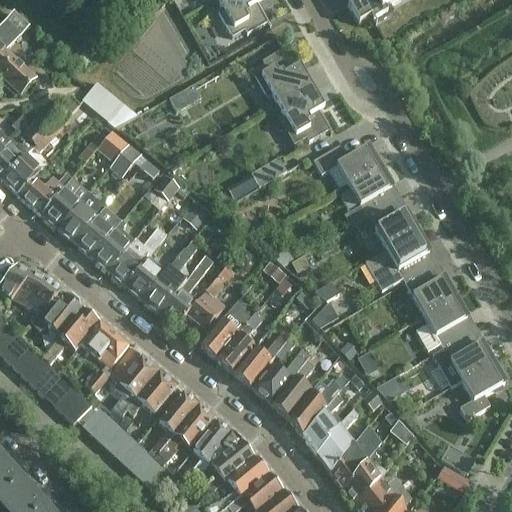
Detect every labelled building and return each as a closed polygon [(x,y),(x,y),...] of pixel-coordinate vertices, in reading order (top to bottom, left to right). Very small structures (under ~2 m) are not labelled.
[(261,4),(259,0),(217,0),(215,1),(221,12),(216,15),(231,41),(244,34),(246,38),(266,26),(256,7),(261,4)] [(356,0),(357,1),(346,8),(357,27),(369,20),(371,25),(386,16),(383,12),(402,1),(401,0),(356,0)] [(130,20),(116,8),(103,23),(116,35),(130,20)] [(4,23),(0,27),(0,81),(19,98),(34,82),(4,54),(20,37),(4,23)] [(263,69),(251,77),(265,102),(271,99),(277,110),(311,90),(299,69),(293,72),(282,53),(281,53),(261,65),(263,69)] [(96,86),(81,104),(116,132),(138,119),(96,86)] [(192,88),(168,102),(176,116),(200,102),(192,88)] [(308,91),(277,110),(283,120),(278,123),(292,149),(305,141),(307,146),(328,133),(317,114),(323,111),(311,90),(308,91)] [(69,118),(78,108),(70,100),(60,109),(69,118)] [(50,108),(21,138),(33,149),(39,156),(68,126),(50,108)] [(20,118),(11,128),(18,135),(19,134),(27,125),(20,118)] [(8,145),(0,153),(0,182),(33,149),(21,138),(18,135),(8,145)] [(0,136),(0,153),(8,145),(0,136)] [(108,152),(118,160),(126,150),(116,142),(108,152)] [(33,149),(0,182),(0,183),(16,199),(33,181),(40,174),(36,171),(37,169),(34,162),(40,156),(39,156),(33,149)] [(121,182),(140,159),(127,149),(108,172),(121,182)] [(338,150),(312,165),(320,179),(335,170),(347,189),(378,171),(366,151),(345,163),(338,150)] [(77,161),(84,167),(92,157),(86,152),(77,161)] [(277,162),(250,178),(258,192),(285,176),(277,162)] [(152,183),(158,175),(144,163),(137,171),(152,183)] [(178,169),(170,173),(172,178),(181,174),(178,169)] [(378,171),(347,189),(358,210),(359,210),(366,222),(394,206),(387,193),(389,192),(378,171)] [(33,181),(16,199),(40,219),(72,182),(65,176),(57,185),(51,180),(43,189),(33,181)] [(167,205),(179,192),(165,179),(153,193),(167,205)] [(72,182),(40,219),(56,233),(87,197),(88,196),(72,182)] [(87,197),(56,233),(73,247),(103,211),(104,211),(87,197)] [(196,204),(182,220),(196,232),(209,216),(196,204)] [(394,206),(366,222),(373,234),(384,255),(415,237),(403,216),(401,218),(394,206)] [(103,211),(73,247),(90,261),(104,245),(120,225),(103,211)] [(104,245),(90,261),(106,275),(133,244),(122,234),(124,232),(122,231),(125,228),(121,225),(120,225),(104,245)] [(133,244),(106,275),(123,290),(147,262),(165,240),(156,233),(142,250),(134,243),(133,244)] [(415,237),(384,255),(385,255),(365,267),(382,296),(402,284),(403,287),(431,271),(424,259),(427,257),(415,237)] [(164,276),(141,305),(158,319),(184,287),(175,280),(191,259),(183,252),(164,276)] [(287,252),(271,260),(282,269),(294,263),(287,252)] [(184,287),(158,319),(175,332),(185,319),(195,306),(186,299),(211,267),(204,261),(184,287)] [(147,262),(123,290),(141,305),(164,276),(147,262)] [(285,279),(269,265),(262,273),(278,287),(285,279)] [(4,284),(0,289),(0,296),(24,309),(37,320),(43,314),(60,295),(43,282),(30,276),(16,269),(4,284)] [(195,306),(185,319),(208,338),(229,314),(213,301),(232,277),(224,271),(205,294),(195,306)] [(431,271),(403,287),(411,300),(410,300),(422,320),(453,302),(441,282),(439,283),(431,271)] [(284,282),(276,291),(283,298),(291,288),(284,282)] [(331,286),(314,296),(326,305),(338,297),(331,286)] [(37,320),(30,326),(39,336),(46,330),(59,340),(82,313),(64,297),(63,297),(60,295),(43,314),(37,320)] [(453,302),(422,320),(427,328),(414,335),(426,356),(439,348),(441,353),(470,336),(462,324),(465,322),(453,302)] [(328,305),(311,323),(319,332),(337,321),(328,305)] [(208,338),(197,350),(213,363),(214,364),(249,323),(240,316),(243,312),(236,306),(229,314),(208,338)] [(58,341),(42,361),(49,367),(65,347),(73,354),(79,347),(97,325),(82,313),(59,340),(58,341)] [(249,323),(214,364),(231,378),(253,351),(244,344),(261,324),(253,318),(249,323)] [(97,325),(79,347),(107,371),(125,349),(97,325)] [(2,326),(0,328),(0,346),(12,335),(2,326)] [(12,335),(0,346),(0,360),(1,362),(20,343),(12,335)] [(253,351),(231,378),(248,392),(274,360),(288,343),(289,341),(282,335),(263,359),(253,351)] [(441,353),(431,359),(450,391),(460,385),(491,367),(479,347),(477,348),(470,336),(441,353)] [(20,343),(1,362),(10,370),(28,351),(20,343)] [(288,343),(274,360),(280,365),(293,348),(288,343)] [(347,345),(339,353),(348,362),(356,355),(347,345)] [(28,351),(10,370),(18,378),(37,359),(28,351)] [(129,352),(107,379),(126,395),(112,412),(121,419),(125,414),(135,402),(134,402),(157,375),(139,360),(129,352)] [(271,368),(251,393),(270,409),(304,366),(308,362),(300,355),(285,374),(287,376),(284,379),(271,368)] [(370,355),(357,362),(366,379),(379,372),(370,355)] [(37,359),(18,378),(26,386),(45,367),(37,359)] [(304,366),(270,409),(288,423),(310,395),(300,387),(312,372),(304,366)] [(45,367),(26,386),(35,394),(53,375),(45,367)] [(491,367),(460,385),(471,405),(458,412),(465,424),(488,410),(482,400),(503,388),(491,367)] [(94,396),(106,380),(97,373),(85,388),(94,396)] [(53,375),(35,394),(43,402),(62,383),(53,375)] [(135,402),(125,414),(129,417),(128,417),(132,420),(136,416),(135,415),(141,408),(152,417),(175,390),(157,375),(134,402),(135,402)] [(355,379),(350,384),(358,393),(363,388),(355,379)] [(62,383),(43,402),(52,411),(71,392),(62,383)] [(389,385),(379,391),(387,404),(396,398),(389,385)] [(310,395),(288,423),(302,441),(324,412),(335,399),(338,395),(331,386),(326,393),(317,386),(310,395)] [(71,392),(52,411),(62,420),(80,401),(71,392)] [(152,451),(148,456),(151,459),(153,461),(172,438),(197,408),(182,395),(157,425),(166,433),(151,451),(152,451)] [(324,412),(302,441),(315,458),(337,429),(328,417),(341,405),(335,399),(324,412)] [(80,401),(62,420),(72,429),(89,409),(80,401)] [(172,438),(153,461),(153,462),(158,466),(162,469),(166,465),(167,466),(176,455),(174,453),(180,445),(188,451),(212,421),(197,408),(172,438)] [(81,429),(89,436),(105,418),(98,411),(81,429)] [(337,429),(315,458),(329,477),(352,448),(342,435),(356,419),(352,414),(337,429)] [(390,416),(384,421),(391,429),(397,424),(390,416)] [(105,418),(89,436),(96,443),(113,425),(105,418)] [(398,423),(389,435),(405,448),(412,440),(398,423)] [(113,425),(96,443),(104,450),(121,432),(113,425)] [(201,462),(184,482),(190,487),(210,463),(231,438),(216,425),(191,455),(201,462)] [(121,432),(104,450),(112,456),(128,439),(121,432)] [(352,448),(329,477),(342,494),(372,456),(375,452),(362,435),(352,448)] [(209,485),(198,493),(204,501),(225,485),(253,462),(239,445),(231,438),(210,463),(212,466),(209,468),(217,478),(209,485)] [(128,439),(112,456),(119,463),(136,445),(128,439)] [(136,445),(119,463),(127,470),(143,452),(136,445)] [(439,464),(465,479),(474,465),(448,450),(439,464)] [(143,452),(127,470),(134,477),(151,459),(148,456),(143,452)] [(372,456),(342,494),(355,511),(378,483),(369,472),(379,461),(372,456)] [(0,498),(18,482),(17,482),(7,471),(9,469),(0,458),(0,498)] [(151,459),(134,477),(142,484),(158,466),(153,462),(153,461),(151,459)] [(226,501),(205,511),(225,511),(238,501),(267,479),(253,462),(225,485),(233,495),(226,501)] [(158,466),(142,484),(149,491),(166,473),(162,469),(158,466)] [(443,471),(437,481),(463,497),(469,486),(443,471)] [(166,473),(149,491),(157,498),(174,480),(166,473)] [(238,501),(225,511),(239,511),(244,508),(247,511),(260,511),(281,496),(267,479),(238,501)] [(18,482),(0,498),(0,502),(6,509),(3,511),(38,511),(42,509),(41,509),(31,498),(33,496),(20,481),(19,480),(17,482),(18,482)] [(378,483),(355,511),(381,511),(391,501),(383,491),(378,483)] [(391,501),(381,511),(400,511),(409,505),(393,484),(383,491),(391,501)] [(295,511),(281,496),(260,511),(295,511)]
